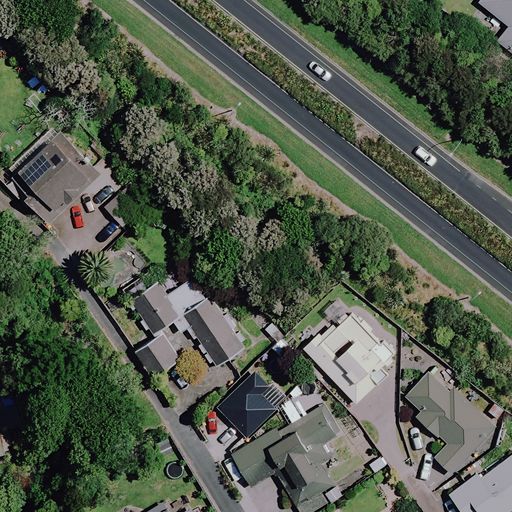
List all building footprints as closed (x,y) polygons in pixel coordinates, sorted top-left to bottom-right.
[(511,0),(479,0),(477,3),(508,28),(496,42),(511,54),(511,0)] [(56,126),(12,165),(0,175),(0,182),(24,209),(39,195),(55,213),(99,174),(56,126)] [(143,209),(127,189),(104,208),(121,228),(143,209)] [(116,297),(145,341),(132,350),(149,376),(179,357),(169,341),(180,335),(187,330),(212,369),(245,348),(217,305),(213,307),(193,277),(166,295),(152,273),(116,297)] [(388,360),(348,317),(335,328),(330,323),(303,349),(355,405),(388,374),(381,366),(388,360)] [(452,395),(428,372),(405,397),(420,411),(415,417),(446,445),(433,458),(451,474),(494,427),(455,392),(452,395)] [(0,451),(16,446),(0,394),(0,451)] [(301,411),(292,398),(277,408),(285,421),(301,411)] [(336,435),(319,406),(275,432),(274,430),(231,456),(251,488),(277,472),(297,506),(333,485),(319,462),(331,455),(324,443),(336,435)] [(511,455),(483,477),(479,472),(448,495),(460,511),(507,511),(511,509),(511,455)] [(191,511),(186,502),(169,511),(163,502),(146,511),(191,511)]
